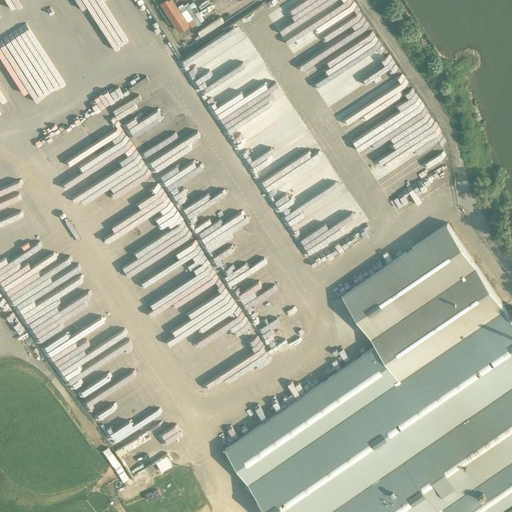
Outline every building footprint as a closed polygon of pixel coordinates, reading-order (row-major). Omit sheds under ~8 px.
[(162,0),(160,2),(178,30),(187,24),(171,0),(162,0)] [(288,2),(269,14),(293,52),(297,49),(296,48),(301,45),(299,42),(293,45),(279,23),(281,21),(278,16),(284,13),(287,18),(295,13),(288,2)] [(243,149),(300,122),(289,100),(284,98),(285,93),(283,95),(274,99),(270,94),(272,88),(271,87),(276,84),(274,79),(266,71),(266,73),(270,81),(256,77),(254,82),(255,85),(249,90),(252,96),(244,94),(242,100),(240,99),(236,101),(229,107),(222,105),(221,102),(215,107),(220,108),(216,111),(233,146),(243,149)] [(282,184),(264,183),(288,234),(312,223),(312,218),(318,219),(318,210),(323,210),(331,207),(331,205),(337,205),(338,201),(342,211),(343,200),(343,199),(343,195),(346,194),(333,168),(333,178),(328,178),(328,169),(330,168),(324,157),(319,157),(310,161),(309,170),(302,169),(295,172),(298,177),(282,184)] [(511,511),(511,316),(448,222),(355,286),(343,294),(371,336),(377,344),(361,355),(361,354),(320,383),(226,447),(270,511),(511,511)] [(160,470),(170,466),(167,456),(156,460),(160,470)] [(160,495),(158,490),(145,495),(147,500),(160,495)]
